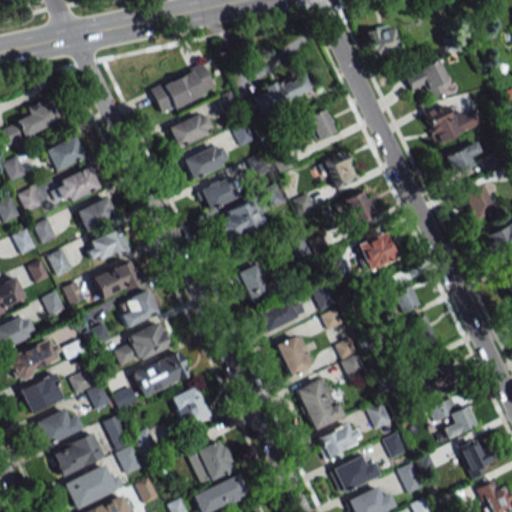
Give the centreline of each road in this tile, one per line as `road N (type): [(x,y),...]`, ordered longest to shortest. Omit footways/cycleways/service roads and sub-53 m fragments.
road 1 (residential): [(299,511),(69,32)]
road 2 (residential): [(429,232),(317,0)]
road 3 (residential): [(511,405),(429,232)]
road 4 (secondary): [(69,32),(218,0)]
